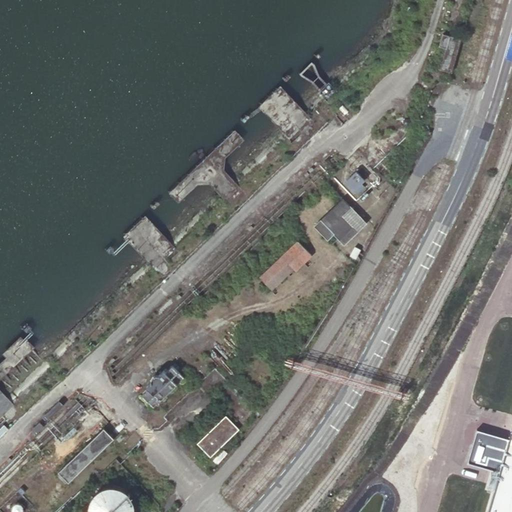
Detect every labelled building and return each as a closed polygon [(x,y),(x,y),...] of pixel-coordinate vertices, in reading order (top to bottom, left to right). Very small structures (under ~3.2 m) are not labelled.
[(451,72),(461,38),(439,31),(434,46),(444,49),(438,69),(451,72)] [(364,175),(356,166),(345,176),(354,186),(364,175)] [(364,220),(339,196),(316,218),(330,232),(334,227),(345,238),(364,220)] [(306,251),(293,239),(257,273),(266,283),(288,262),(292,265),(306,251)] [(182,374),(169,362),(139,391),(151,404),(182,374)] [(238,424),(226,411),(198,437),(211,450),(238,424)] [(511,511),(511,411),(483,511),(511,511)] [(114,436),(103,425),(56,470),(67,481),(114,436)] [(134,509),(134,505),(134,501),(132,497),(131,494),(130,493),(128,489),(126,488),(124,486),(120,484),(118,484),(115,483),(111,483),(109,483),(106,484),(103,485),(101,486),(98,487),(95,490),(93,493),(92,494),(91,498),(90,502),(90,507),(91,511),(90,511),(132,511),(133,511),(134,509)] [(22,508),(23,506),(23,505),(22,504),(21,502),(20,501),(19,501),(17,500),(16,501),(15,501),(14,502),(12,503),(12,505),(12,507),(13,508),(13,510),(15,511),(17,511),(18,511),(19,511),(20,510),(21,510),(22,508)] [(344,511),(371,511),(372,511),(347,503),(344,511)]
